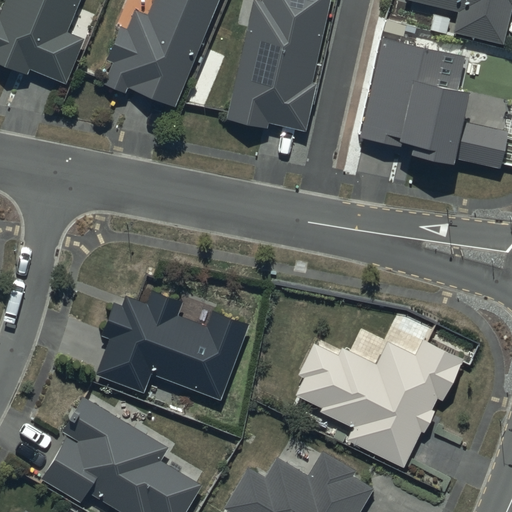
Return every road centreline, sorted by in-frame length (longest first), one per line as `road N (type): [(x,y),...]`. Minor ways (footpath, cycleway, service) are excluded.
road 1 (residential): [(54,173),(305,221)]
road 2 (residential): [(358,0),(305,221)]
road 3 (residential): [(0,383),(24,321),(54,173)]
road 4 (residential): [(305,221),(511,262)]
